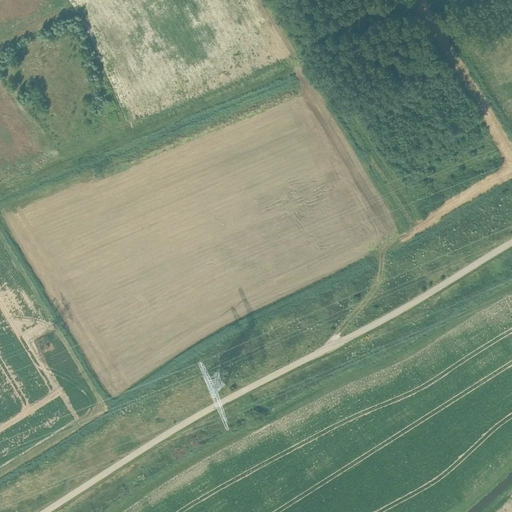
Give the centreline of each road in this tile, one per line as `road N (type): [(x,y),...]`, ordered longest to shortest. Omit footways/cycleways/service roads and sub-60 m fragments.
road 1 (track): [(324,348),(377,283),(385,247),(413,224),(315,58),(61,163)]
road 2 (unclassified): [(40,511),(191,418),(395,313),(511,242)]
road 3 (track): [(399,238),(310,88)]
